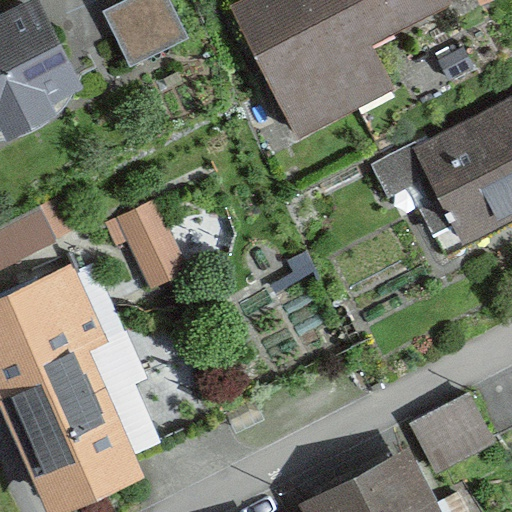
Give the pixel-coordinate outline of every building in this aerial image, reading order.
[(145,0),(128,0),(91,16),(109,58),(161,36),(145,0)] [(291,9),(286,0),(243,0),(218,11),(191,31),(247,150),(338,108),(320,72),(291,9)] [(416,0),(306,0),(291,9),(320,72),(338,108),(383,85),(362,47),(424,17),(416,0)] [(17,13),(0,20),(0,129),(58,104),(17,13)] [(511,95),(497,103),(511,133),(511,95)] [(400,151),(449,249),(511,217),(511,133),(497,103),(400,151)] [(150,194),(112,219),(154,283),(192,259),(150,194)] [(46,208),(0,230),(0,290),(7,305),(0,308),(0,368),(51,494),(132,462),(74,341),(100,330),(46,208)] [(453,403),(400,430),(424,475),(476,447),(453,403)] [(389,467),(296,511),(445,511),(438,496),(410,510),(389,467)]
